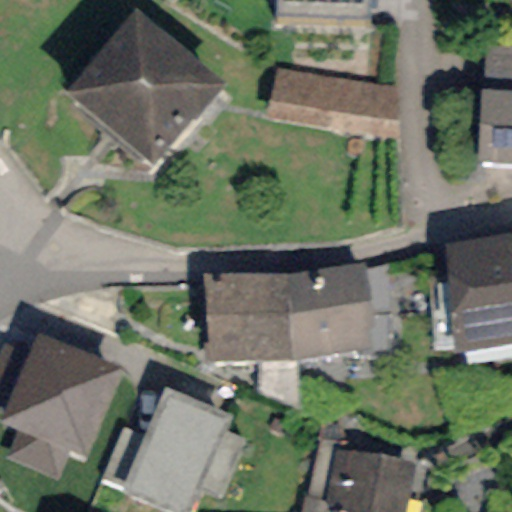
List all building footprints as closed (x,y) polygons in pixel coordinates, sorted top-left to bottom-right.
[(371,0),(276,0),(276,20),(370,24),(371,0)] [(224,86),(135,10),(65,91),(154,167),(224,86)] [(511,47),(484,45),(480,88),(511,90),(511,47)] [(394,86),(275,70),(262,117),(395,139),(394,86)] [(511,90),(480,88),(477,162),(511,163),(511,90)] [(511,236),(442,246),(456,351),(511,344),(511,236)] [(364,264),(285,274),(293,361),(369,349),(364,264)] [(210,359),(293,361),(285,274),(204,272),(210,359)] [(124,372),(37,334),(27,356),(7,407),(0,420),(0,422),(16,429),(4,457),(56,480),(68,452),(86,459),(124,372)] [(0,404),(7,407),(27,356),(2,346),(0,350),(0,404)] [(230,416),(163,387),(142,436),(124,428),(102,480),(123,489),(121,494),(164,511),(191,511),(200,493),(219,502),(245,442),(223,433),(230,416)] [(404,511),(414,464),(334,451),(328,511),(404,511)]
